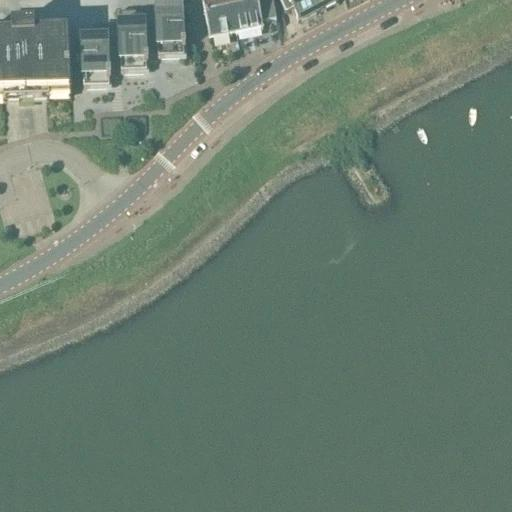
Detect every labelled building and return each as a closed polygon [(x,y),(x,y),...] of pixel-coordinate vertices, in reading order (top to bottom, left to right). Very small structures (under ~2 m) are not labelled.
[(154,0),(156,14),(155,14),(158,63),(184,62),(184,54),(185,53),(185,47),(183,47),(180,0),(154,0)] [(210,44),(235,38),(228,0),(214,0),(201,3),(210,44)] [(228,0),(235,38),(263,32),(262,30),(277,27),(271,0),(228,0)] [(284,0),(299,27),(318,16),(310,0),(284,0)] [(310,0),(318,16),(338,6),(335,0),(310,0)] [(148,64),(158,63),(155,14),(117,16),(118,33),(106,33),(109,78),(110,78),(147,76),(146,69),(148,69),(148,64)] [(35,37),(34,31),(11,32),(12,38),(0,38),(0,104),(3,104),(3,106),(6,106),(6,104),(18,103),(18,108),(34,107),(34,102),(46,102),(46,104),(49,104),(49,102),(70,101),(70,96),(71,96),(69,35),(35,37)] [(109,78),(106,33),(80,35),(83,93),(109,91),(109,84),(111,84),(110,78),(109,78)]
